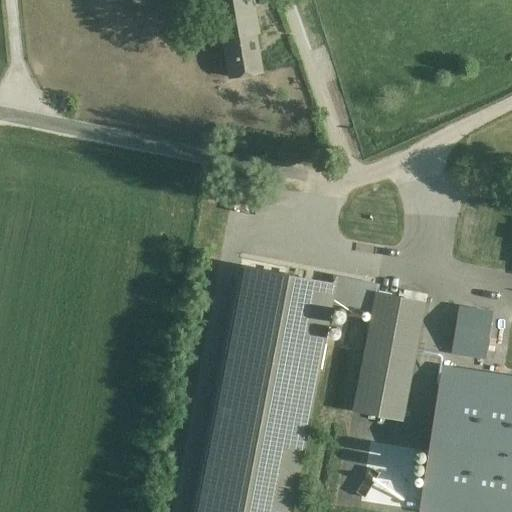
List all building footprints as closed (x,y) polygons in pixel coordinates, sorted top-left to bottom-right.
[(254,0),(212,0),(220,40),(225,39),(231,77),(262,72),(256,35),(260,34),(254,0)] [(249,264),(198,511),(286,511),(333,281),(249,264)] [(347,279),(347,285),(337,285),(338,302),(360,301),(359,279),(347,279)] [(427,301),(379,292),(356,414),(403,423),(427,301)] [(461,306),(454,354),(486,358),(493,311),(461,306)] [(511,511),(511,381),(440,373),(422,511),(511,511)] [(350,417),(347,434),(364,436),(366,419),(350,417)]
